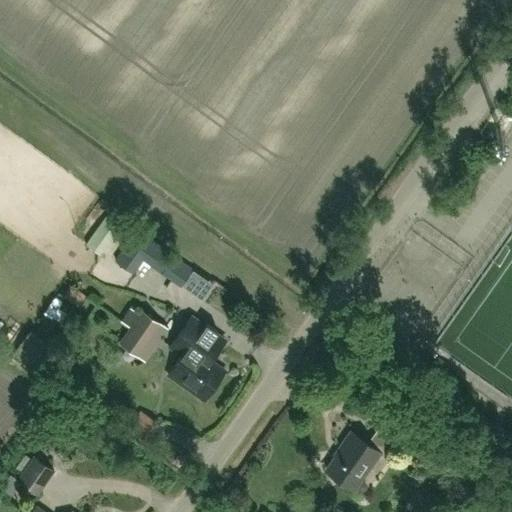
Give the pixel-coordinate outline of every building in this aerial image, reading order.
[(104,254),(117,230),(105,223),(92,247),(104,254)] [(181,284),(192,268),(137,229),(116,259),(132,271),(143,256),(181,284)] [(142,312),(122,342),(140,354),(160,324),(142,312)] [(205,400),(225,371),(214,363),(228,344),(193,319),(173,348),(182,354),(168,374),(205,400)] [(451,388),(454,390),(459,392),(462,388),(454,383),(451,388)] [(389,460),(404,439),(381,423),(367,443),(351,432),(341,447),(342,448),(327,470),(354,489),(379,453),(389,460)] [(33,455),(15,480),(37,496),(55,470),(33,455)]
